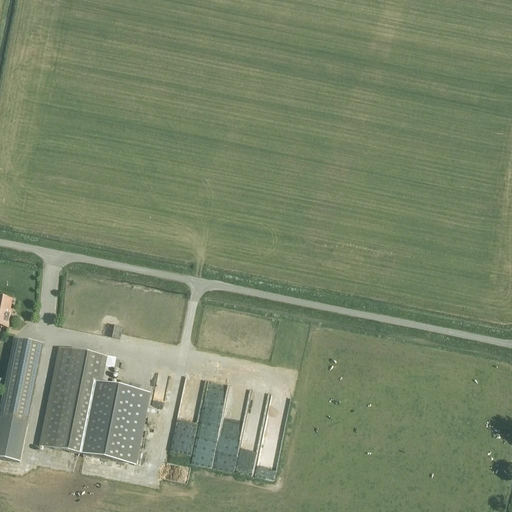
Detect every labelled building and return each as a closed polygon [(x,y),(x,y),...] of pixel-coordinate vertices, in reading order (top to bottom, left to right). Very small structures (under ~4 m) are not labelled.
[(0,327),(8,329),(9,321),(7,321),(11,301),(0,299),(0,327)] [(121,338),(126,322),(116,319),(111,335),(121,338)] [(0,406),(0,460),(19,464),(43,346),(13,340),(0,406)] [(39,447),(134,466),(148,395),(110,388),(115,361),(58,349),(39,447)] [(270,369),(270,361),(244,360),(243,368),(270,369)] [(195,451),(196,436),(176,434),(175,450),(195,451)]
